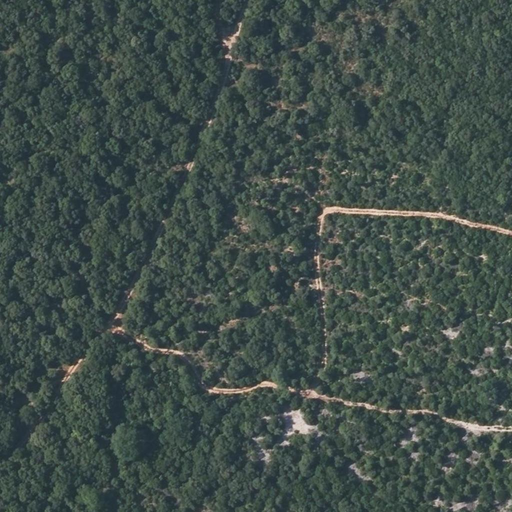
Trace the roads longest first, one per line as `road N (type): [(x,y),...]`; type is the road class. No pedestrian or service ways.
road 1 (track): [(0,461),(40,424),(74,362),(147,266),(248,0)]
road 2 (track): [(115,326),(139,345),(180,350),(198,383),(235,392),(267,382),(511,428)]
